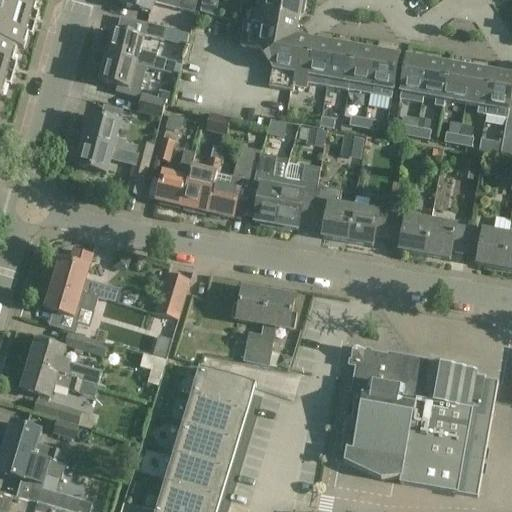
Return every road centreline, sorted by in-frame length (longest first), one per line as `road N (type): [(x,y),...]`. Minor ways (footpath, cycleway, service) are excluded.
road 1 (residential): [(365,276),(110,231),(20,202)]
road 2 (unclassified): [(20,202),(78,0)]
road 3 (residential): [(511,302),(365,276)]
road 4 (residential): [(305,390),(316,391),(339,318),(356,312),(365,276)]
